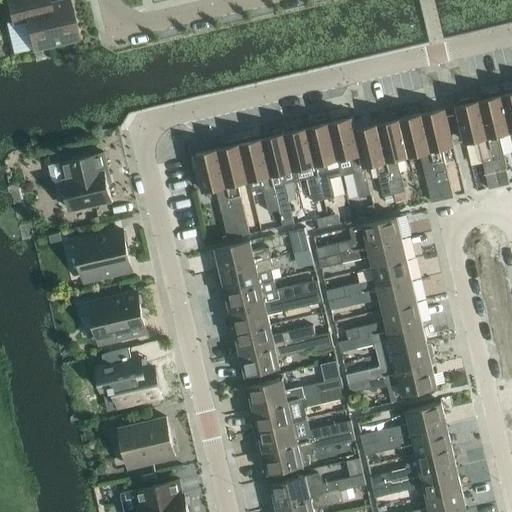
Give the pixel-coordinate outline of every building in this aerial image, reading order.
[(48,0),(7,0),(13,21),(26,18),(33,49),(78,38),(69,0),(65,0),(50,4),(48,0)] [(505,94),(503,95),(511,131),(511,89),(505,91),(505,94)] [(490,97),(481,100),(501,186),(511,183),(503,147),(504,147),(501,134),(511,131),(503,95),(501,95),(501,92),(490,95),(490,97)] [(460,105),(457,105),(466,142),(478,139),(481,153),(481,152),(490,188),(501,186),(481,100),(472,102),(471,99),(459,102),(460,105)] [(446,108),(423,113),(441,191),(443,199),(454,197),(452,189),(446,161),(443,148),(455,145),(446,108)] [(423,113),(401,119),(410,156),(421,153),(423,166),(424,166),(432,202),(443,199),(441,191),(423,113)] [(354,116),(330,122),(339,159),(342,174),(355,171),(361,197),(372,195),(365,166),(364,166),(356,129),(357,129),(354,116)] [(401,119),(379,124),(395,194),(406,191),(402,171),(399,158),(410,156),(401,119)] [(330,122),(308,127),(325,199),(336,197),(331,177),(342,174),(339,159),(330,122)] [(357,129),(356,129),(364,166),(365,166),(376,163),(379,176),(380,176),(384,196),(386,196),(395,194),(379,124),(357,129)] [(308,127),(285,133),(294,170),(297,180),(308,177),(314,202),(325,199),(308,127)] [(285,133),(263,138),(280,210),(280,212),(292,209),(286,182),(297,180),(294,170),(285,133)] [(263,138),(241,143),(250,180),(261,177),(264,190),(265,190),(270,212),(280,210),(263,138)] [(241,143),(219,148),(238,227),(237,227),(239,236),(251,234),(242,196),(240,183),(250,180),(241,143)] [(194,157),(192,159),(195,169),(197,170),(199,170),(204,191),(217,188),(227,229),(229,239),(239,236),(237,227),(238,227),(219,148),(196,154),(196,156),(194,157)] [(102,154),(50,167),(53,179),(57,182),(67,180),(71,179),(77,205),(110,198),(107,183),(109,182),(102,154)] [(395,194),(386,196),(388,204),(397,202),(395,194)] [(368,207),(366,210),(367,217),(377,215),(374,205),(368,207)] [(336,214),(329,216),(331,226),(342,223),(340,216),(336,214)] [(321,218),(319,221),(321,228),(331,226),(329,216),(321,218)] [(339,243),(318,248),(320,258),(341,253),(403,238),(398,217),(358,226),(350,228),(353,238),(352,240),(339,243)] [(307,227),(290,231),(292,240),(309,236),(307,227)] [(61,232),(50,235),(52,243),(63,240),(61,232)] [(122,234),(79,245),(86,277),(129,266),(122,234)] [(341,253),(320,258),(323,268),(371,256),(374,267),(408,259),(403,238),(341,253)] [(251,240),(217,248),(222,270),(272,258),(269,247),(254,251),(251,240)] [(312,248),(295,252),(298,268),(315,264),(312,248)] [(272,258),(222,270),(227,291),(261,283),(275,280),(272,270),(274,269),(272,258)] [(377,279),(328,291),(330,301),(351,296),(351,295),(413,280),(408,259),(374,267),(377,279)] [(261,283),(227,291),(232,312),(266,304),(322,291),(319,280),(277,289),(275,280),(261,283)] [(351,296),(330,301),(333,310),(381,299),(384,309),(418,301),(413,280),(351,295),(351,296)] [(112,287),(100,290),(102,298),(114,295),(112,287)] [(266,304),(232,312),(237,333),(271,325),(269,315),(324,302),(322,291),(266,304)] [(95,315),(81,318),(85,335),(99,331),(101,337),(143,327),(137,298),(94,308),(95,315)] [(387,321),(347,330),(350,340),(423,322),(418,301),(384,309),(387,321)] [(350,340),(340,342),(342,352),(377,344),(379,355),(428,343),(423,322),(350,340)] [(271,325),(237,333),(242,354),(292,342),(306,338),(316,336),(314,326),(304,328),(274,335),(271,325)] [(292,342),(242,354),(247,376),(281,368),(279,357),(316,348),(318,352),(327,350),(335,348),(331,332),(316,336),(306,338),(292,342)] [(382,366),(347,374),(350,384),(370,379),(433,364),(431,358),(434,357),(435,355),(433,345),(431,343),(428,344),(428,343),(379,355),(382,366)] [(106,366),(99,368),(103,387),(115,384),(119,404),(162,393),(156,368),(156,366),(145,369),(142,357),(134,359),(131,347),(103,353),(106,366)] [(338,360),(322,364),(326,381),(342,378),(338,360)] [(370,379),(350,384),(352,393),(372,388),(372,390),(387,386),(389,387),(392,403),(405,400),(404,395),(438,387),(433,364),(370,379)] [(247,388),(246,390),(248,399),(251,401),(253,400),(255,409),(344,388),(342,378),(326,381),(287,391),(284,378),(249,386),(250,387),(247,388)] [(253,413),(252,415),(254,425),(257,426),(259,426),(260,430),(294,422),(308,419),(306,407),(347,398),(344,388),(255,409),(256,412),(253,413)] [(398,426),(361,434),(364,445),(376,442),(376,441),(380,440),(380,441),(447,425),(442,402),(408,410),(411,423),(398,426)] [(167,417),(120,428),(130,467),(176,456),(167,417)] [(258,433),(257,436),(259,445),(261,447),(263,446),(265,451),(354,430),(352,420),(311,430),(308,419),(294,422),(260,430),(260,433),(258,433)] [(376,442),(364,445),(366,455),(402,447),(402,446),(416,443),(418,454),(452,446),(447,425),(380,441),(380,440),(376,441),(376,442)] [(264,460),(263,462),(265,472),(268,473),(270,473),(270,474),(304,466),(311,464),(309,454),(315,453),(315,450),(356,440),(354,430),(265,451),(267,459),(264,460)] [(407,468),(371,477),(374,487),(457,467),(452,446),(418,454),(412,456),(407,468)] [(457,467),(374,487),(376,497),(412,489),(412,488),(426,485),(428,496),(462,488),(457,467)] [(156,473),(141,476),(143,484),(158,480),(156,473)] [(320,473),(268,485),(271,497),(274,499),(276,499),(278,506),(342,491),(353,488),(367,485),(364,474),(324,483),(322,474),(320,473)] [(135,492),(121,495),(124,511),(189,511),(185,493),(184,493),(181,480),(135,491),(135,492)] [(353,488),(342,491),(344,500),(356,497),(353,488)] [(417,510),(409,511),(454,511),(467,509),(462,488),(428,496),(431,507),(417,511),(417,510)] [(342,491),(278,506),(278,511),(315,511),(314,509),(344,502),(344,500),(342,491)]
